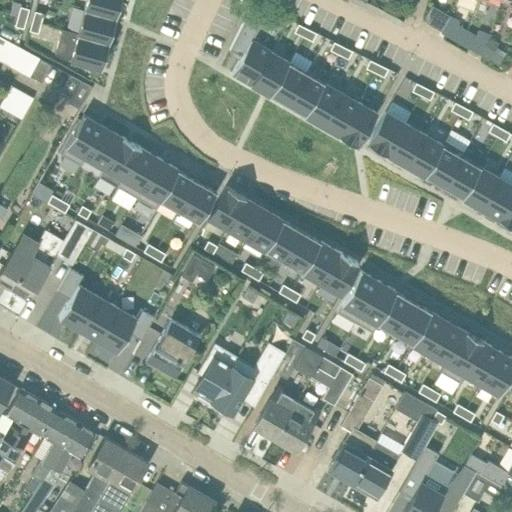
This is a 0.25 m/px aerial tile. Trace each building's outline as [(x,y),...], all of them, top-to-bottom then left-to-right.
[(86,0),(84,8),(115,16),(119,0),(86,0)] [(431,4),(425,15),(427,21),(441,30),(450,16),(431,4)] [(20,6),(17,15),(26,18),(29,8),(20,6)] [(84,8),(77,33),(108,41),(115,16),(84,8)] [(35,10),(32,20),(40,22),(43,13),(35,10)] [(263,19),(248,10),(229,49),(241,56),(231,72),(232,72),(249,82),(268,49),(252,40),(263,19)] [(17,15),(15,25),(23,27),(26,18),(17,15)] [(459,21),(450,16),(441,30),(460,41),(466,30),(457,25),(459,21)] [(32,20),(29,30),(38,32),(40,22),(32,20)] [(307,28),(298,23),(294,31),(303,36),(307,28)] [(307,28),(303,36),(312,40),(316,32),(307,28)] [(62,29),(55,52),(60,55),(70,58),(70,59),(101,67),(108,41),(77,33),(62,29)] [(476,36),(466,30),(460,41),(479,52),(488,37),(489,35),(479,29),(476,36)] [(499,41),(489,35),(488,37),(479,52),(499,63),(505,53),(496,47),(499,41)] [(343,46),(334,41),(330,49),(339,54),(343,46)] [(343,46),(339,54),(348,58),(352,50),(343,46)] [(286,59),(268,49),(249,82),(267,92),(286,59)] [(51,64),(39,58),(30,75),(41,81),(51,64)] [(288,60),(286,59),(267,92),(269,93),(269,94),(285,103),(304,70),(289,61),(288,60)] [(379,63),(370,59),(366,67),(375,72),(379,63)] [(388,68),(379,63),(375,72),(384,76),(388,68)] [(322,80),(304,70),(285,103),(303,113),(322,80)] [(59,94),(80,105),(91,86),(70,75),(59,94)] [(322,80),(303,113),(303,114),(304,114),(321,124),(340,91),(323,81),(323,80),(322,80)] [(425,86),(415,82),(412,90),(421,94),(425,86)] [(11,83),(0,101),(0,104),(20,116),(32,96),(11,83)] [(425,86),(421,94),(430,99),(434,91),(425,86)] [(358,101),(340,91),(321,124),(338,134),(358,101)] [(376,111),(358,101),(338,134),(355,144),(356,144),(357,144),(376,111)] [(463,106),(454,101),(450,109),(459,114),(463,106)] [(463,106),(459,114),(468,119),(472,111),(463,106)] [(404,121),(385,110),(367,142),(368,142),(385,153),(404,121)] [(83,113),(61,152),(80,164),(85,155),(103,125),(84,114),(83,113)] [(423,132),(404,121),(385,153),(386,153),(405,163),(423,132)] [(501,127),(492,122),(488,130),(497,135),(501,127)] [(121,136),(103,125),(85,155),(104,166),(121,136)] [(501,127),(497,135),(505,140),(510,132),(501,127)] [(442,143),(423,132),(405,163),(423,174),(442,143)] [(140,146),(121,136),(104,166),(122,177),(140,146)] [(442,185),(461,154),(442,144),(443,143),(442,143),(423,174),(423,175),(424,175),(442,185)] [(159,157),(140,146),(122,177),(123,177),(118,185),(137,196),(159,157)] [(478,164),(461,154),(442,185),(461,196),(480,165),(478,164)] [(177,168),(159,157),(137,196),(155,207),(159,199),(160,200),(178,168),(177,168)] [(480,207),(498,176),(480,165),(461,196),(461,197),(462,197),(480,207)] [(197,179),(178,168),(160,200),(179,211),(197,179)] [(511,195),(511,183),(498,176),(480,207),(499,218),(511,195)] [(215,190),(197,179),(179,211),(198,222),(216,190),(215,190)] [(71,187),(62,181),(58,189),(66,194),(71,187)] [(225,185),(207,216),(226,227),(244,196),(226,185),(226,186),(225,185)] [(80,192),(71,187),(66,194),(75,200),(80,192)] [(101,199),(92,193),(87,201),(96,206),(101,199)] [(511,195),(499,218),(511,226),(511,195)] [(245,238),(263,207),(245,196),(244,196),(226,227),(245,238)] [(281,218),(263,207),(245,238),(264,249),(282,218),(281,218)] [(129,216),(120,211),(116,218),(124,224),(129,216)] [(129,216),(124,224),(133,229),(138,221),(129,216)] [(63,241),(55,254),(60,257),(72,263),(84,242),(92,228),(75,218),(74,219),(62,240),(63,241)] [(283,260),(301,229),(282,218),(283,218),(282,218),(264,249),(283,260)] [(229,233),(220,228),(216,235),(224,241),(229,233)] [(319,239),(301,229),(283,260),(302,271),(320,240),(319,239)] [(45,230),(39,240),(24,231),(15,246),(0,271),(0,281),(29,298),(55,254),(63,241),(62,240),(45,230)] [(166,239),(157,233),(152,241),(161,246),(166,239)] [(229,233),(224,241),(233,246),(238,238),(229,233)] [(126,248),(108,237),(104,244),(122,255),(126,248)] [(166,239),(161,246),(170,252),(174,244),(166,239)] [(321,282),(339,251),(338,250),(320,240),(302,271),(321,282)] [(130,260),(134,253),(126,248),(122,255),(130,260)] [(257,250),(252,258),(261,263),(266,256),(257,250)] [(357,261),(339,251),(321,282),(340,293),(358,262),(357,261)] [(213,266),(194,254),(181,275),(191,281),(195,273),(205,279),(213,266)] [(266,256),(261,263),(270,269),(274,261),(266,256)] [(70,267),(56,290),(69,298),(58,316),(78,327),(102,286),(70,267)] [(354,320),(377,279),(361,270),(361,269),(360,269),(336,310),(354,320)] [(302,278),(294,273),(289,281),(298,286),(302,278)] [(311,284),(302,278),(298,286),(306,291),(311,284)] [(377,322),(395,290),(377,279),(354,320),(372,331),(377,322)] [(252,302),(258,292),(248,285),(242,295),(252,302)] [(121,297),(102,286),(78,327),(97,339),(121,297)] [(394,332),(412,300),(396,290),(395,289),(395,290),(377,322),(394,332)] [(154,316),(121,297),(97,339),(117,350),(128,332),(140,339),(154,316)] [(430,310),(412,300),(394,332),(411,342),(430,310),(430,309),(430,310)] [(293,326),(299,316),(289,310),(282,320),(293,326)] [(429,352),(448,320),(431,310),(430,310),(411,342),(429,352)] [(199,334),(171,317),(146,360),(174,376),(199,334)] [(446,362),(465,330),(448,320),(429,352),(446,362)] [(316,335),(307,330),(302,338),(311,343),(316,335)] [(464,372),(483,340),(465,330),(446,362),(441,370),(458,380),(463,372),(464,372)] [(323,356),(293,338),(285,351),(275,369),(286,376),(293,365),(311,376),(323,356)] [(331,344),(322,338),(317,346),(326,352),(331,344)] [(482,382),(500,350),(483,340),(464,372),(482,382)] [(209,405),(238,355),(214,342),(196,371),(201,374),(193,388),(198,391),(195,396),(209,405)] [(238,355),(209,405),(225,414),(228,409),(233,412),(241,398),(254,406),(284,352),(267,343),(254,365),(238,355)] [(511,357),(500,350),(482,382),(499,392),(511,370),(511,357)] [(357,360),(348,354),(344,362),(352,368),(357,360)] [(397,355),(392,363),(401,368),(405,361),(397,355)] [(351,373),(323,356),(311,376),(329,386),(322,398),(334,404),(351,373)] [(357,360),(352,368),(361,373),(366,365),(357,360)] [(405,361),(401,368),(409,374),(414,366),(405,361)] [(0,410),(15,384),(0,375),(0,410)] [(439,382),(431,376),(426,384),(435,389),(439,382)] [(368,377),(340,425),(351,431),(353,427),(357,429),(383,385),(368,377)] [(439,382),(435,389),(443,395),(448,387),(439,382)] [(0,460),(38,398),(20,387),(20,388),(5,413),(13,418),(2,437),(1,435),(0,436),(0,460)] [(254,425),(275,437),(297,399),(276,387),(270,398),(254,425)] [(473,403),(465,397),(460,405),(469,410),(473,403)] [(44,436),(59,410),(38,398),(0,460),(0,485),(33,429),(44,436)] [(318,411),(297,399),(275,437),(296,449),(312,423),(311,422),(318,411)] [(482,408),(473,403),(469,410),(477,416),(482,408)] [(503,406),(498,414),(505,419),(511,410),(503,406)] [(23,511),(77,420),(59,410),(44,436),(52,441),(13,509),(18,511),(23,511)] [(94,431),(77,420),(23,511),(36,511),(72,452),(79,456),(94,431)] [(353,427),(327,468),(351,482),(375,440),(353,427)] [(89,511),(126,448),(105,436),(88,466),(95,470),(85,488),(71,480),(60,496),(50,511),(89,511)] [(440,453),(426,444),(399,490),(411,497),(402,511),(431,511),(433,510),(435,511),(450,511),(475,471),(464,464),(447,484),(427,473),(440,453)] [(147,461),(126,448),(89,511),(115,511),(128,490),(130,491),(147,461)] [(487,462),(471,453),(464,464),(475,471),(476,471),(490,479),(511,491),(511,463),(507,472),(488,461),(487,462)] [(375,496),(391,468),(368,455),(351,482),(375,496)] [(476,471),(472,477),(464,492),(477,500),(490,479),(476,471)] [(317,489),(329,494),(335,479),(323,475),(317,489)] [(208,509),(213,500),(181,481),(164,510),(166,511),(208,511),(210,510),(208,509)] [(159,511),(161,509),(146,500),(138,511),(159,511)]
